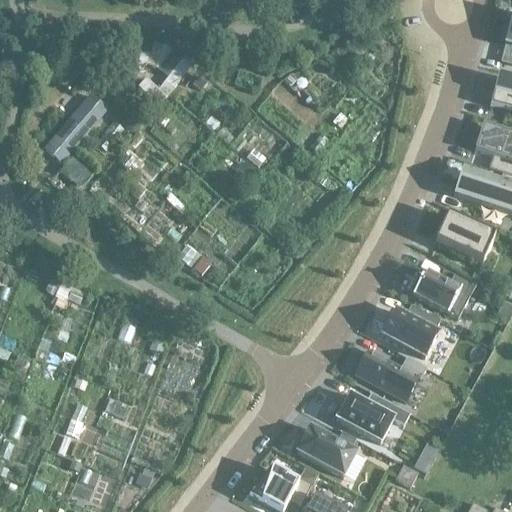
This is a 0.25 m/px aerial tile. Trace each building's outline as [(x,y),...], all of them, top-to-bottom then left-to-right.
[(154,45),(150,55),(128,52),(126,65),(147,68),(155,70),(163,49),(163,48),(154,45)] [(511,85),(496,81),(489,109),(511,115),(511,119),(511,85)] [(45,153),(61,166),(107,112),(91,99),(45,153)] [(474,154),(498,162),(494,175),(511,180),(511,138),(482,129),(474,154)] [(511,188),(466,174),(457,201),(455,200),(455,201),(511,220),(511,188)] [(481,268),(494,241),(446,220),(434,247),(481,268)] [(412,299),(457,323),(475,289),(454,278),(448,288),(425,276),(412,299)] [(511,309),(504,306),(497,320),(507,325),(511,315),(511,309)] [(424,362),(437,337),(434,335),(439,325),(410,309),(404,320),(395,315),(382,339),(424,362)] [(400,372),(368,355),(355,379),(405,406),(417,382),(420,384),(426,372),(406,361),(400,372)] [(375,413),(349,399),(346,404),(343,402),(335,416),(339,418),(336,423),(380,447),(392,424),(403,430),(409,418),(381,402),(375,413)] [(342,436),(336,446),(309,432),(296,456),(342,481),(355,457),(350,454),(356,443),(342,436)] [(421,459),(413,473),(425,479),(432,465),(421,459)] [(410,473),(403,469),(395,484),(402,488),(410,473)] [(269,473),(247,500),(269,511),(285,511),(288,506),(299,511),(311,489),(298,482),(296,487),(269,473)] [(418,477),(410,473),(402,488),(410,492),(418,477)] [(307,511),(332,511),(314,502),(307,511)]
